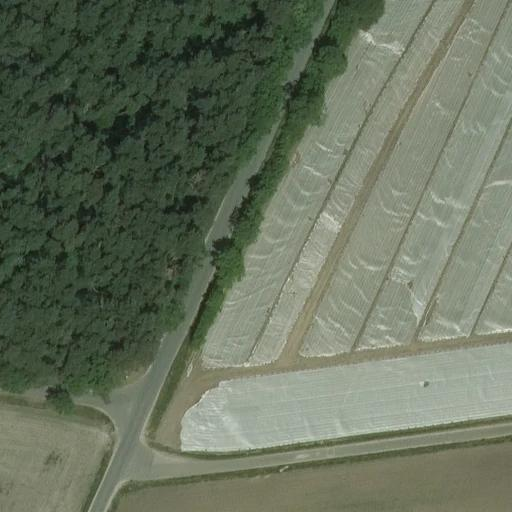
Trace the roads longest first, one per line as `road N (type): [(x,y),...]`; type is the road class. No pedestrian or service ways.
road 1 (unclassified): [(321,0),(141,408)]
road 2 (unclassified): [(120,458),(186,468),(511,430)]
road 3 (unclassified): [(0,387),(141,408)]
